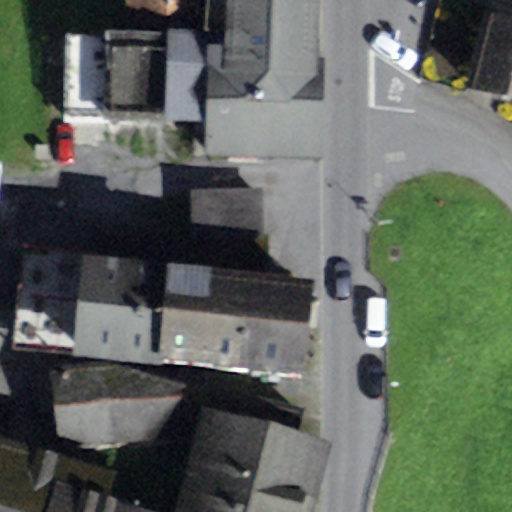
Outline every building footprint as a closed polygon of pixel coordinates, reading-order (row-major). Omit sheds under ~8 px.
[(130,0),(131,28),(198,27),(197,0),(130,0)] [(234,39),(234,70),(309,72),(310,0),(206,0),(206,39),(234,39)] [(449,0),(439,39),(477,49),(488,9),(452,0),(449,0)] [(511,97),(511,34),(490,28),(475,88),(511,97)] [(258,153),(308,153),(309,72),(234,70),(234,39),(206,39),(206,43),(68,40),(66,120),(167,123),(209,124),(208,154),(258,153)] [(211,240),(211,239),(258,238),(257,194),(193,196),(194,240),(211,240)] [(267,269),(266,238),(258,238),(211,239),(211,240),(212,271),(267,269)] [(89,321),(85,356),(300,378),(308,297),(179,283),(182,254),(145,250),(144,266),(25,253),(19,314),(89,321)] [(15,349),(85,356),(89,321),(19,314),(15,349)] [(108,369),(59,373),(66,451),(188,436),(184,392),(108,369)] [(301,511),(317,453),(292,446),(300,418),(214,395),(183,511),(301,511)] [(0,511),(101,511),(98,511),(105,486),(4,457),(0,469),(0,511)]
